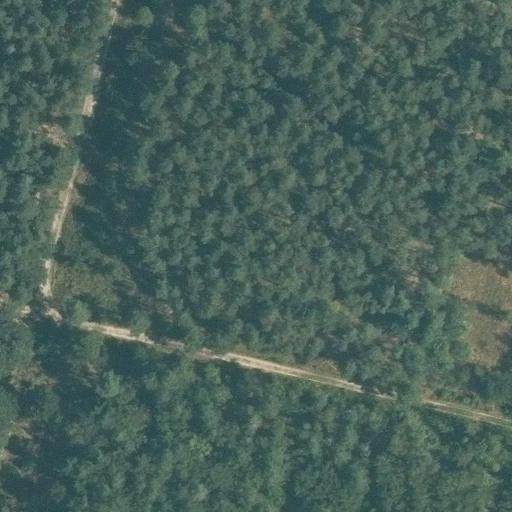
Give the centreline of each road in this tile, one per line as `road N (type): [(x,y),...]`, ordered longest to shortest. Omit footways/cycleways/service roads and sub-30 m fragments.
road 1 (track): [(511,420),(0,295)]
road 2 (track): [(41,305),(116,0)]
